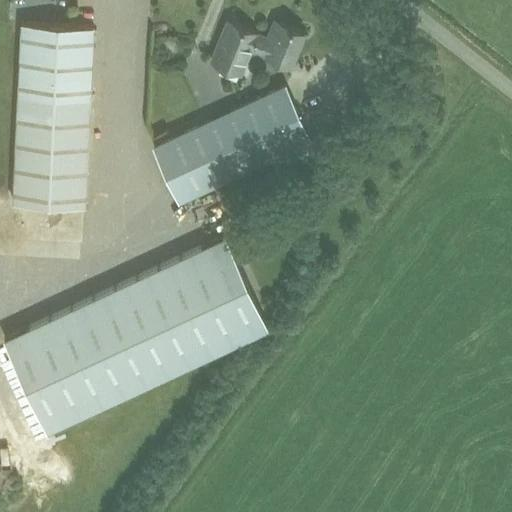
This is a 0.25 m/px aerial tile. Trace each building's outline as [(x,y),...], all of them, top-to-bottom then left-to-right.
[(291,64),(305,31),(275,19),(268,37),(258,32),(252,47),(266,52),(265,53),(291,64)] [(252,47),(258,32),(228,20),(211,60),(241,72),(252,47)] [(85,204),(94,24),(22,21),(13,200),(85,204)] [(291,159),(315,147),(310,138),(311,137),(286,83),(155,144),(180,198),(286,149),(291,159)] [(277,163),(285,159),(282,153),(274,157),(277,163)] [(268,326),(225,233),(4,336),(47,428),(268,326)]
